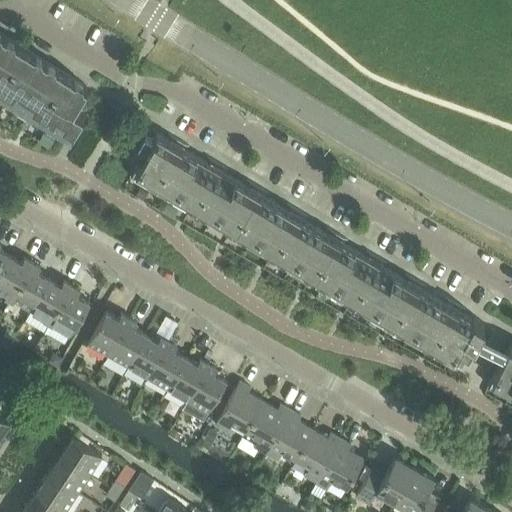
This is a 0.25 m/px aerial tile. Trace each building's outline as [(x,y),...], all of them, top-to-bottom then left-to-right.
[(0,93),(59,130),(60,128),(70,134),(83,114),(73,108),(86,86),(0,32),(0,93)] [(473,319),(346,244),(146,126),(129,156),(139,161),(132,174),(449,361),(452,356),(462,362),(485,322),(476,317),(475,316),(473,319)] [(0,271),(10,255),(0,249),(0,245),(1,243),(0,242),(0,271)] [(9,301),(32,261),(24,257),(21,261),(10,255),(0,271),(0,291),(7,295),(5,299),(9,301)] [(31,309),(49,278),(38,271),(41,266),(32,261),(9,301),(13,304),(15,300),(31,309)] [(49,324),(72,284),(63,280),(61,284),(49,278),(31,309),(47,318),(44,322),(49,324)] [(71,332),(90,301),(77,294),(80,289),(72,284),(49,324),(53,327),(55,323),(71,332)] [(108,354),(129,317),(121,313),(118,317),(106,310),(88,342),(108,354)] [(128,365),(146,333),(135,327),(138,322),(129,317),(108,354),(128,365)] [(148,376),(169,340),(161,335),(158,340),(146,333),(128,365),(148,376)] [(168,388),(186,356),(175,349),(177,345),(169,340),(148,376),(168,388)] [(511,343),(490,385),(511,396),(511,343)] [(188,399),(208,363),(200,358),(197,362),(186,356),(168,388),(188,399)] [(209,411),(226,379),(214,372),(217,367),(208,363),(188,399),(209,411)] [(246,429),(263,400),(248,391),(251,387),(240,380),(217,420),(218,420),(216,424),(220,426),(222,423),(230,427),(233,422),(246,429)] [(266,452),(291,409),(280,403),(278,408),(263,400),(246,429),(260,437),(257,442),(264,446),(262,450),(266,452)] [(295,458),(312,428),(298,420),(301,415),(291,409),(266,452),(271,455),(273,451),(280,455),(283,450),(295,458)] [(0,436),(11,420),(0,412),(0,436)] [(316,481),(341,438),(330,432),(328,437),(312,428),(295,458),(310,466),(307,471),(314,475),(312,479),(316,481)] [(102,455),(73,436),(61,454),(90,473),(102,455)] [(347,487),(364,457),(349,448),(351,444),(341,438),(316,481),(321,483),(323,480),(330,484),(333,479),(347,487)] [(90,473),(61,454),(49,473),(78,492),(90,473)] [(395,501),(415,466),(396,455),(384,475),(372,468),(356,496),(370,504),(377,491),(395,501)] [(431,511),(436,504),(424,497),(435,478),(415,466),(395,501),(414,511),(413,511),(431,511)] [(78,492),(49,473),(38,490),(67,509),(78,492)] [(120,492),(124,485),(115,479),(110,486),(120,492)] [(115,500),(120,492),(110,486),(105,494),(115,500)] [(133,501),(138,494),(129,488),(124,495),(133,501)] [(64,511),(67,509),(38,490),(26,509),(31,511),(64,511)] [(128,509),(133,501),(124,495),(119,503),(128,509)] [(189,511),(169,498),(159,511),(189,511)] [(488,511),(490,509),(470,498),(462,511),(449,511),(446,510),(445,511),(488,511)]
